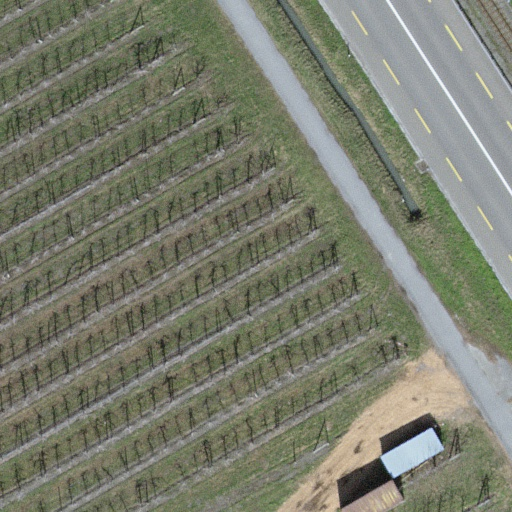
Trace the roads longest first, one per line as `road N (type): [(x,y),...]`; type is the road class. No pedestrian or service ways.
road 1 (unclassified): [(511,432),(232,0)]
road 2 (primary): [(391,0),(511,187)]
